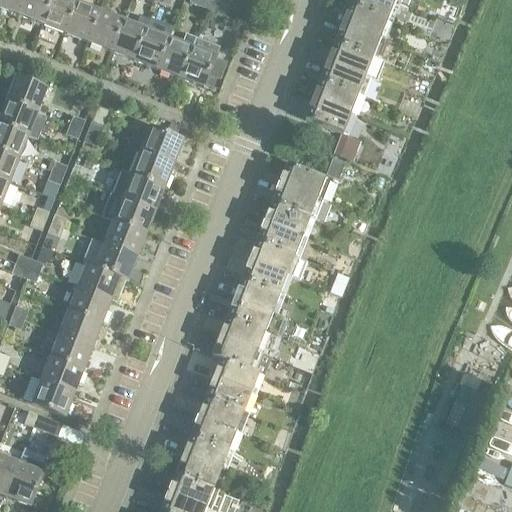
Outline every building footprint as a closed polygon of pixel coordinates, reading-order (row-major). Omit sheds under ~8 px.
[(0,0),(0,11),(18,19),(25,0),(0,0)] [(51,0),(25,0),(18,19),(41,28),(51,0)] [(51,0),(41,28),(65,37),(77,6),(62,0),(51,0)] [(190,0),(188,5),(200,9),(203,0),(190,0)] [(203,0),(200,9),(213,15),(218,0),(203,0)] [(225,19),(232,0),(218,0),(213,15),(225,19)] [(388,22),(395,4),(386,0),(352,0),(350,7),(388,22)] [(65,37),(87,46),(100,14),(77,6),(65,37)] [(380,41),(388,22),(350,7),(342,27),(380,41)] [(87,46),(110,54),(122,23),(100,14),(87,46)] [(136,28),(122,23),(110,54),(132,63),(145,32),(147,33),(150,23),(139,19),(136,28)] [(373,60),(380,41),(342,27),(335,46),(373,60)] [(132,63),(156,72),(168,41),(147,33),(145,32),(132,63)] [(182,46),(168,41),(156,72),(180,82),(196,41),(185,37),(182,46)] [(204,91),(217,60),(220,50),(196,41),(180,82),(204,91)] [(335,46),(328,64),(365,79),(373,60),(335,46)] [(328,64),(320,83),(358,98),(365,79),(328,64)] [(15,81),(7,102),(37,115),(46,93),(15,81)] [(320,83),(313,102),(350,117),(358,98),(320,83)] [(7,102),(0,119),(0,126),(28,137),(39,142),(48,119),(37,115),(7,102)] [(313,102),(305,122),(343,137),(350,117),(313,102)] [(103,129),(109,113),(96,108),(90,124),(103,129)] [(72,117),(68,127),(81,132),(85,122),(72,117)] [(103,129),(90,124),(86,134),(99,139),(103,129)] [(0,126),(0,152),(19,160),(28,137),(0,126)] [(65,137),(77,142),(81,132),(68,127),(65,137)] [(149,131),(140,155),(174,169),(183,145),(149,131)] [(95,149),(99,139),(86,134),(82,144),(95,149)] [(335,157),(348,162),(356,143),(342,138),(335,157)] [(0,152),(0,179),(10,184),(19,160),(0,152)] [(140,155),(130,178),(165,192),(174,169),(140,155)] [(338,183),(345,165),(332,160),(326,178),(338,183)] [(54,163),(50,173),(63,178),(67,168),(54,163)] [(287,168),(279,188),(326,206),(333,187),(324,183),(324,182),(287,168)] [(72,170),(68,180),(81,185),(84,175),(72,170)] [(46,183),(59,188),(63,178),(50,173),(46,183)] [(130,178),(121,201),(156,214),(165,192),(130,178)] [(0,179),(0,206),(1,207),(10,184),(0,179)] [(68,180),(64,189),(77,195),(81,185),(68,180)] [(279,188),(272,207),(309,221),(318,225),(326,206),(279,188)] [(121,201),(112,225),(146,238),(156,214),(121,201)] [(272,207),(264,226),(301,241),(309,221),(272,207)] [(36,209),(32,219),(45,224),(49,214),(36,209)] [(66,221),(54,216),(50,226),(63,231),(66,221)] [(28,229),(41,234),(45,224),(32,219),(28,229)] [(112,225),(103,247),(137,261),(146,238),(112,225)] [(59,241),(63,231),(50,226),(46,236),(59,241)] [(264,226),(257,245),(294,260),(301,241),(264,226)] [(257,245),(249,265),(286,279),(294,260),(257,245)] [(48,266),(55,252),(43,247),(37,260),(48,266)] [(103,247),(94,270),(93,271),(119,282),(124,285),(127,286),(137,261),(103,247)] [(18,256),(14,265),(27,270),(30,261),(18,256)] [(43,265),(30,261),(27,270),(39,275),(43,265)] [(10,276),(20,279),(23,280),(27,270),(14,265),(10,276)] [(249,265),(242,284),(279,298),(286,279),(249,265)] [(76,290),(110,304),(113,297),(118,299),(124,285),(119,282),(93,271),(94,270),(85,267),(76,290)] [(23,280),(26,281),(35,285),(39,275),(27,270),(23,280)] [(343,293),(348,277),(338,274),(334,290),(343,293)] [(242,284),(234,303),(271,317),(279,298),(242,284)] [(76,290),(67,314),(101,327),(110,304),(76,290)] [(0,301),(0,313),(6,316),(10,306),(0,301)] [(234,303),(226,322),(263,336),(271,317),(234,303)] [(15,308),(11,318),(24,323),(28,313),(15,308)] [(67,314),(58,337),(92,350),(101,327),(67,314)] [(11,318),(7,327),(20,332),(24,323),(11,318)] [(226,322),(219,341),(256,355),(263,336),(226,322)] [(58,337),(49,359),(83,373),(92,350),(58,337)] [(219,341),(211,360),(219,364),(220,363),(248,374),(249,374),(256,355),(219,341)] [(0,355),(0,366),(6,369),(10,359),(0,355)] [(73,396),(83,373),(49,359),(39,382),(73,396)] [(249,397),(256,378),(257,377),(249,374),(248,374),(220,363),(219,364),(212,382),(249,397)] [(64,419),(73,396),(39,382),(30,406),(64,419)] [(212,382),(205,401),(241,416),(249,397),(212,382)] [(476,393),(462,387),(447,425),(475,437),(491,399),(488,398),(492,387),(481,382),(476,393)] [(205,401),(197,420),(234,434),(241,416),(205,401)] [(23,426),(32,430),(37,418),(38,417),(28,413),(23,426)] [(61,427),(37,418),(32,430),(57,439),(61,427)] [(197,420),(190,439),(226,453),(234,434),(197,420)] [(190,439),(182,458),(219,472),(226,453),(190,439)] [(0,497),(5,500),(19,465),(0,458),(0,497)] [(22,458),(19,465),(5,500),(29,509),(45,467),(22,458)] [(182,458),(175,477),(211,491),(219,472),(182,458)] [(175,477),(167,496),(204,510),(211,491),(175,477)] [(167,496),(160,511),(203,511),(204,510),(167,496)] [(428,498),(422,511),(443,511),(446,505),(428,498)]
